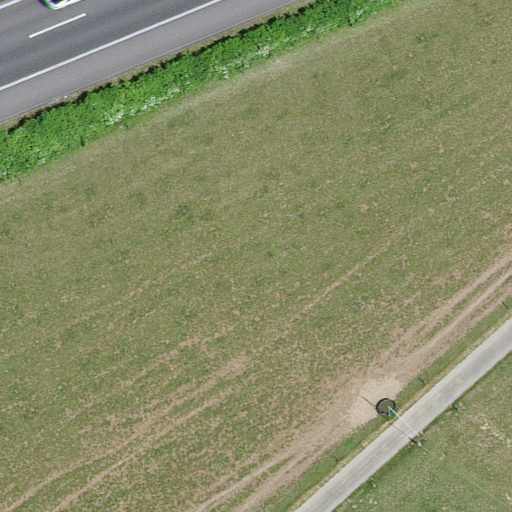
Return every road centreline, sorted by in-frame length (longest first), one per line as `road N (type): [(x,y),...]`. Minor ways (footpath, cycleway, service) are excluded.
road 1 (track): [(310,511),(511,333)]
road 2 (motorway): [(0,48),(119,0)]
